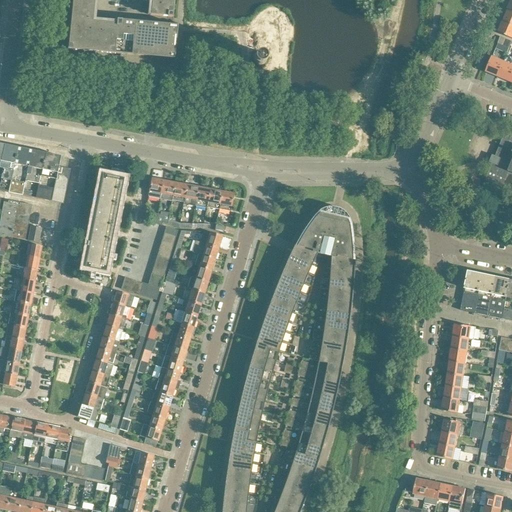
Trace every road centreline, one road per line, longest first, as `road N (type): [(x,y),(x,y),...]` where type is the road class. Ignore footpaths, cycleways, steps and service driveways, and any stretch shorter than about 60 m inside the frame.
road 1 (residential): [(166,511),(265,170)]
road 2 (residential): [(511,486),(420,462),(432,309)]
road 3 (residential): [(31,409),(31,417),(69,427),(107,308),(100,287),(56,274)]
road 4 (residential): [(265,170),(79,140)]
road 5 (residential): [(409,167),(265,170)]
road 6 (residential): [(31,409),(56,274)]
road 7 (residential): [(56,274),(79,140)]
road 8 (residential): [(3,126),(18,0)]
